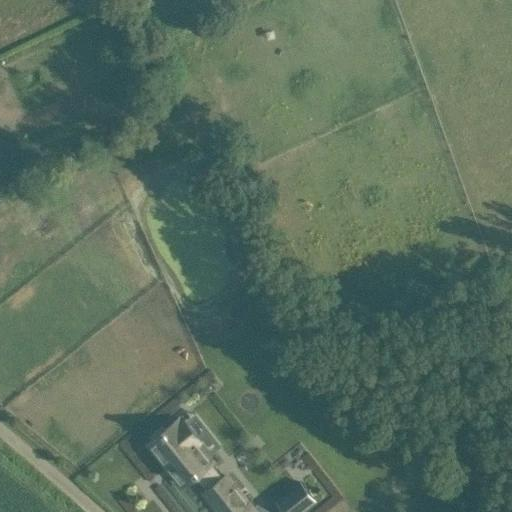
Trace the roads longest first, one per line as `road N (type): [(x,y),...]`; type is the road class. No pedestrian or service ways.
road 1 (unclassified): [(0,190),(193,97)]
road 2 (unclassified): [(100,511),(0,426)]
